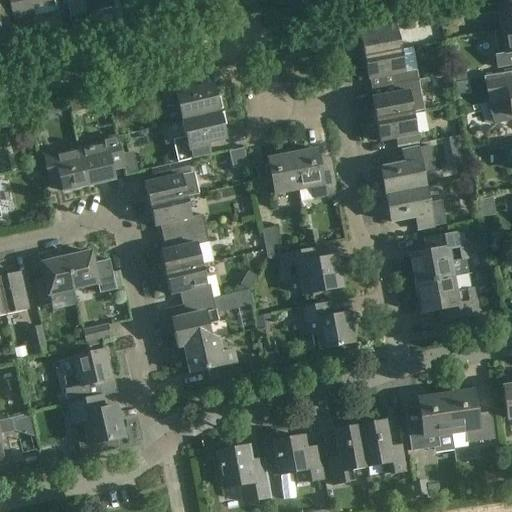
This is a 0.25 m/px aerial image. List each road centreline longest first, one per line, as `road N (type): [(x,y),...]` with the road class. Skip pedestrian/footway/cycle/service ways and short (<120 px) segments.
road 1 (residential): [(399,366),(329,49),(302,19),(298,0)]
road 2 (residential): [(168,444),(146,418),(136,381),(145,344),(128,237),(99,221),(0,245)]
road 3 (residential): [(168,444),(203,419),(399,366)]
road 4 (residential): [(0,503),(118,475),(168,444)]
